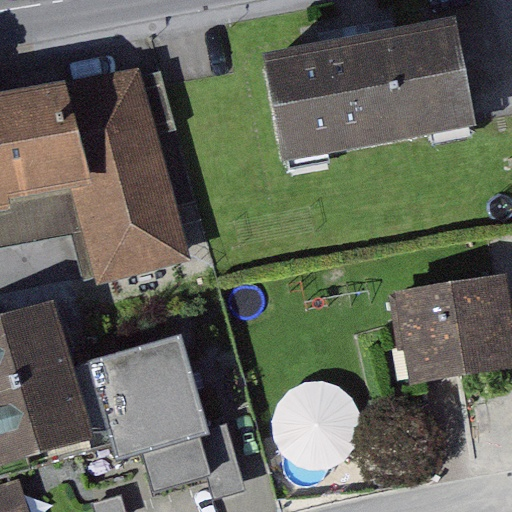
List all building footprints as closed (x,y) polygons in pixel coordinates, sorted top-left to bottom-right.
[(469,19),(279,49),(297,157),(487,126),(469,19)] [(155,53),(0,93),(0,229),(91,205),(107,264),(203,239),(155,53)] [(511,292),(506,266),(402,290),(422,380),(511,359),(511,292)] [(62,289),(0,308),(0,466),(1,470),(109,436),(62,289)] [(241,478),(231,413),(205,417),(191,326),(100,340),(117,448),(149,443),(157,491),(241,478)]
